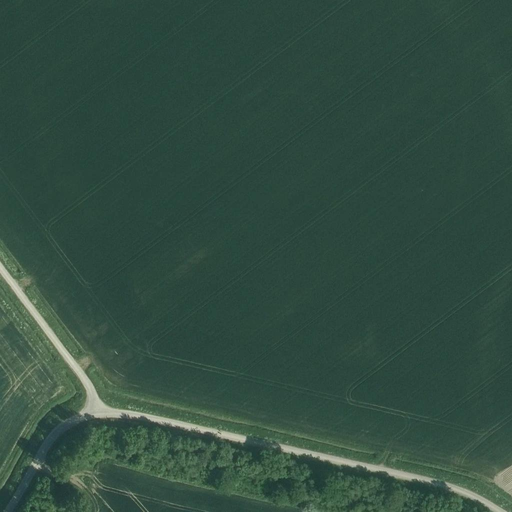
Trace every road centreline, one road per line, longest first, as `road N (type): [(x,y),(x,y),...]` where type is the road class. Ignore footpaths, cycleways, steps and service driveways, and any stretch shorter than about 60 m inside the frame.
road 1 (unclassified): [(500,511),(439,483),(98,412)]
road 2 (unclassified): [(98,412),(89,387),(0,271)]
road 3 (unclassified): [(7,511),(57,429),(98,412)]
